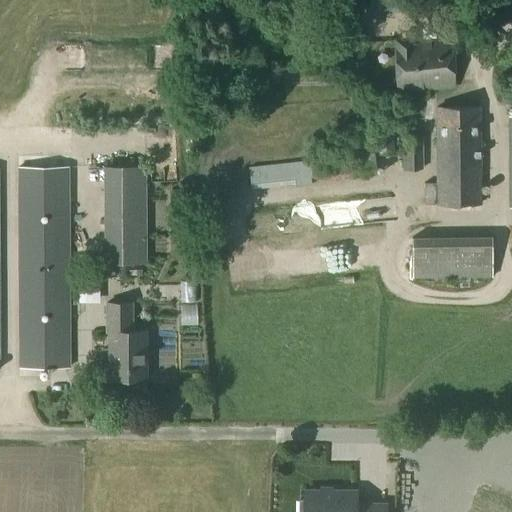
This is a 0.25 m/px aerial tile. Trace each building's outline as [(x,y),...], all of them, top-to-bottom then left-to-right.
[(269,0),(266,43),(279,44),(282,1),(269,0)] [(304,0),(303,14),(326,19),(324,30),(357,34),(358,20),(348,19),(349,0),(304,0)] [(369,0),(369,10),(403,12),(404,0),(369,0)] [(450,40),(393,42),(395,92),(452,89),(450,40)] [(199,50),(199,73),(240,70),(239,49),(199,50)] [(341,74),(282,76),(282,85),(342,84),(341,74)] [(428,96),(418,97),(419,116),(429,115),(428,96)] [(437,183),(424,184),(425,205),(479,204),(478,109),(436,109),(437,183)] [(191,123),(192,137),(203,136),(202,122),(191,123)] [(384,134),(376,135),(378,156),(386,155),(384,134)] [(402,138),(402,171),(422,171),(421,138),(402,138)] [(373,153),(248,168),(251,191),(377,176),(373,153)] [(67,168),(16,168),(17,368),(69,368),(67,168)] [(144,168),(104,168),(105,264),(145,264),(144,168)] [(375,213),(376,196),(345,195),(344,212),(375,213)] [(492,240),(413,240),(413,278),(492,278),(492,240)] [(69,303),(90,303),(90,277),(69,277),(69,303)] [(130,303),(105,303),(105,332),(107,332),(107,379),(145,379),(145,331),(130,331),(130,303)] [(77,305),(77,322),(93,322),(93,305),(77,305)] [(195,305),(180,305),(181,328),(196,327),(195,305)] [(147,369),(169,369),(170,319),(148,319),(147,369)] [(511,511),(511,445),(505,443),(477,511),(511,511)] [(299,489),(298,511),(385,511),(385,504),(355,504),(355,479),(304,479),(304,488),(299,489)]
